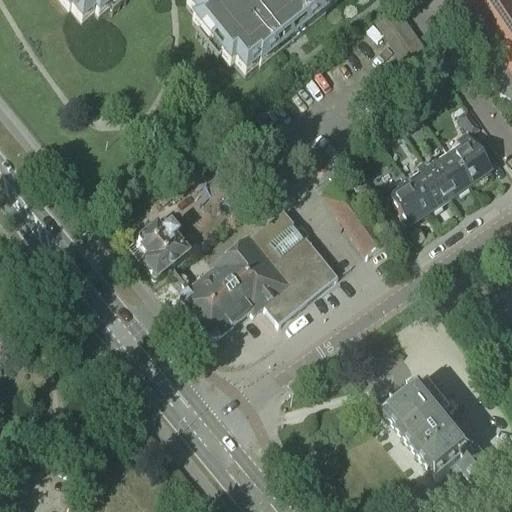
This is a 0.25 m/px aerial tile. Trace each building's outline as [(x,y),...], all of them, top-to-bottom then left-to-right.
[(54,0),(67,16),(69,15),(80,28),(93,18),(97,22),(124,0),(54,0)] [(229,72),(233,68),(244,81),(257,70),(259,72),(324,20),(323,18),(336,7),(330,0),(195,0),(185,9),(196,22),(191,25),(201,37),(205,33),(214,44),(209,49),(210,50),(215,46),(224,56),(219,60),(229,72)] [(511,0),(458,0),(467,13),(460,18),(492,67),(486,71),(491,94),(510,108),(511,106),(511,0)] [(395,14),(374,28),(423,98),(443,84),(395,14)] [(469,141),(478,135),(465,117),(456,123),(469,141)] [(397,127),(406,141),(411,138),(402,124),(397,127)] [(397,147),(406,141),(397,127),(388,133),(397,147)] [(446,159),(468,193),(489,179),(464,144),(456,149),(457,152),(446,159)] [(449,206),(468,193),(446,159),(433,168),(432,166),(425,171),(449,206)] [(429,220),(449,206),(425,171),(416,177),(417,179),(406,187),(429,220)] [(379,207),(357,175),(345,182),(355,197),(356,196),(368,214),(379,207)] [(406,187),(402,181),(382,195),(400,221),(399,225),(402,230),(406,230),(408,234),(429,220),(406,187)] [(364,264),(386,249),(341,186),(319,201),(364,264)] [(276,333),(335,285),(282,219),(213,275),(214,276),(180,303),(180,308),(191,322),(192,326),(195,329),(199,331),(210,345),(214,345),(230,333),(231,333),(248,319),(251,323),(261,314),(276,333)] [(166,234),(162,227),(155,233),(154,232),(134,248),(147,264),(141,269),(143,272),(143,275),(146,278),(149,279),(151,281),(150,283),(152,285),(154,285),(186,260),(173,243),(175,242),(167,233),(166,234)] [(399,439),(420,467),(436,486),(449,476),(455,483),(462,477),(475,493),(496,477),(474,449),(469,452),(446,423),(454,417),(428,384),(383,420),(399,439)]
